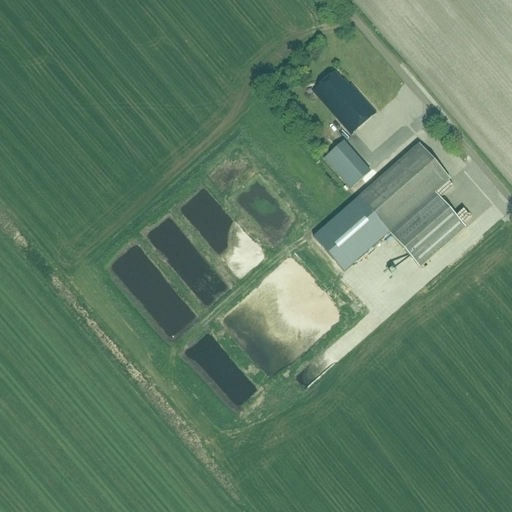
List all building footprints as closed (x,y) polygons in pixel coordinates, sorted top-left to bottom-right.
[(351,136),(376,114),(351,85),(349,87),(343,81),(342,82),(335,73),(313,92),(351,136)] [(293,132),(283,136),(287,149),(298,145),(293,132)] [(369,172),(344,142),(324,160),(350,189),(369,172)] [(449,179),(418,145),(358,198),(312,237),(343,272),(388,233),(419,268),(465,228),(434,193),(449,179)] [(465,173),(446,193),(453,200),(472,180),(465,173)] [(390,265),(385,271),(391,277),(397,272),(390,265)]
